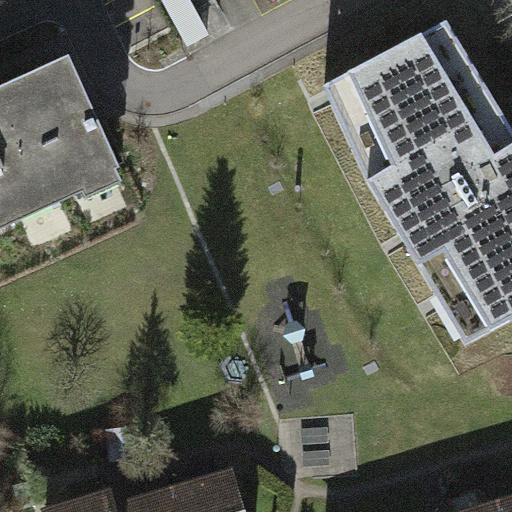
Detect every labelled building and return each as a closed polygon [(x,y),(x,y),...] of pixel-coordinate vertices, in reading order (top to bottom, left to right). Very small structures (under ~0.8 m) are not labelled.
[(511,145),(436,24),(315,88),(354,172),(455,345),(505,317),(511,327),(511,145)] [(68,63),(0,93),(0,225),(83,189),(79,180),(113,165),(68,63)] [(232,511),(221,470),(158,487),(164,511),(232,511)] [(36,511),(104,511),(102,502),(98,487),(34,504),(36,511)] [(164,511),(158,487),(102,502),(104,511),(164,511)] [(499,511),(511,511),(511,491),(494,498),(499,511)] [(499,511),(494,498),(449,511),(499,511)]
